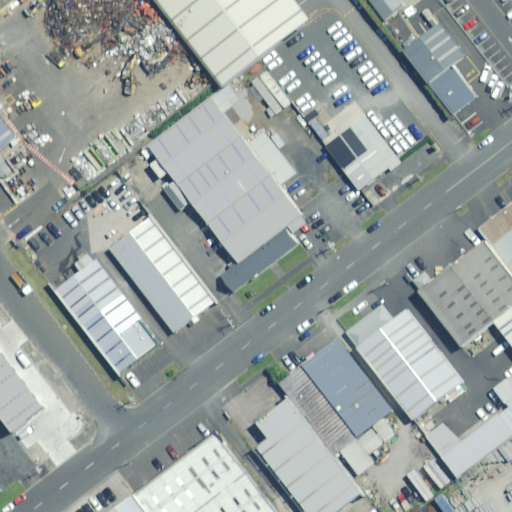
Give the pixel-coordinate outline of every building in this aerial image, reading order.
[(148,0),(217,87),(301,21),(284,0),(148,0)] [(397,5),(393,0),(361,0),(377,20),(397,5)] [(459,55),(434,22),(396,52),(446,116),(472,96),(447,65),(459,55)] [(232,262),(292,216),(203,102),(143,149),(232,262)] [(0,146),(11,137),(0,122),(0,146)] [(386,169),(350,124),(319,148),(355,193),(386,169)] [(211,300),(147,218),(107,249),(171,331),(211,300)] [(294,246),(280,229),(217,279),(230,295),(294,246)] [(511,229),(482,253),(511,290),(511,229)] [(511,308),(511,290),(477,246),(412,296),(455,352),(488,327),(511,308)] [(155,347),(89,263),(49,294),(115,378),(155,347)] [(511,308),(488,327),(511,358),(511,308)] [(402,311),(350,351),(407,424),(459,384),(402,311)] [(272,385),(328,458),(387,412),(331,340),(272,385)] [(0,422),(8,433),(43,406),(5,358),(0,361),(0,422)] [(499,408),(511,397),(511,372),(487,392),(499,408)] [(451,482),(511,435),(511,397),(499,408),(433,458),(451,482)] [(335,511),(356,497),(283,403),(238,437),(296,511),(335,511)] [(268,511),(209,434),(124,499),(133,511),(268,511)] [(133,511),(124,499),(107,511),(133,511)]
